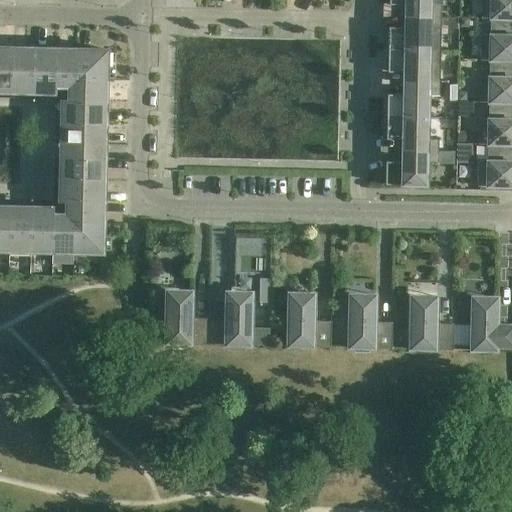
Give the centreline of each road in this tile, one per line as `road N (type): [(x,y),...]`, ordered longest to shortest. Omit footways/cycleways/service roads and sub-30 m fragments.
road 1 (residential): [(142,18),(349,23),(358,45),(357,211)]
road 2 (residential): [(357,211),(146,202)]
road 3 (residential): [(142,18),(146,202)]
road 4 (residential): [(357,211),(511,212)]
road 5 (residential): [(0,15),(142,18)]
